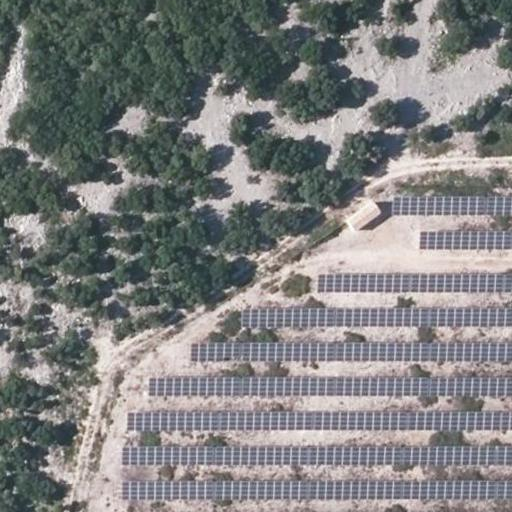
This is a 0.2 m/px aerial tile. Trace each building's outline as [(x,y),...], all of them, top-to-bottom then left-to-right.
[(434,212),(433,193),(393,195),(394,214),(434,212)] [(354,230),(380,211),(370,198),(344,217),(354,230)] [(511,249),(511,228),(416,229),(417,250),(511,249)] [(511,271),(402,271),(402,295),(511,295),(511,271)] [(356,332),(511,331),(511,305),(356,305),(356,332)] [(511,367),(511,341),(329,338),(328,364),(511,367)]
